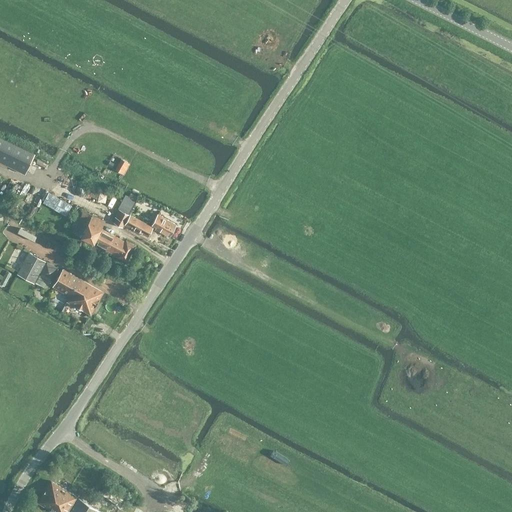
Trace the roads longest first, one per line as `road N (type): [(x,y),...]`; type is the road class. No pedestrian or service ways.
road 1 (tertiary): [(7,511),(348,0)]
road 2 (track): [(177,511),(62,433)]
